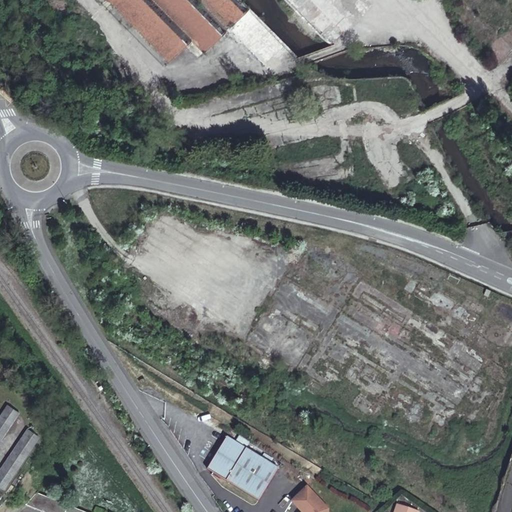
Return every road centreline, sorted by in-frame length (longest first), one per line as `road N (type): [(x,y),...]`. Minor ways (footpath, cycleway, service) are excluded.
road 1 (secondary): [(131,174),(395,231),(511,281)]
road 2 (secondary): [(208,511),(36,240)]
